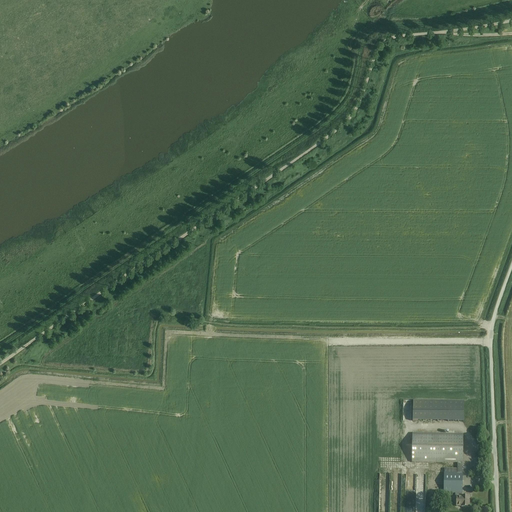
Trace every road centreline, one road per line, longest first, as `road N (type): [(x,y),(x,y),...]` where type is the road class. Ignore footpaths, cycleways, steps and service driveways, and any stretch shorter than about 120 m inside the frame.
road 1 (track): [(0,360),(336,130),(356,107),(386,38),(440,31)]
road 2 (track): [(0,376),(19,365),(147,375),(163,313),(315,329),(490,329)]
road 3 (unclassified): [(498,511),(490,329),(511,263)]
